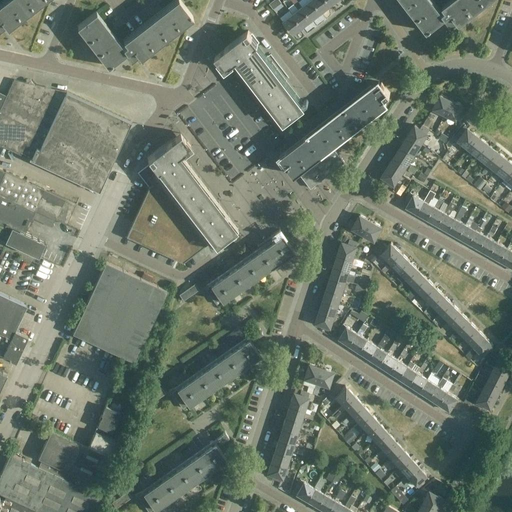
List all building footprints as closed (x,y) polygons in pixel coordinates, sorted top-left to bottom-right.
[(0,26),(4,24),(7,27),(41,0),(1,0),(0,1),(0,26)] [(96,11),(77,26),(108,65),(125,52),(130,59),(138,54),(140,57),(193,17),(179,0),(175,0),(119,42),(96,11)] [(273,0),(269,4),(273,9),(277,6),(273,0)] [(311,0),(309,0),(302,6),(312,20),(322,13),(311,0)] [(327,0),(311,0),(322,13),(331,6),(327,0)] [(433,0),(402,0),(427,32),(444,19),(449,25),(456,19),(459,23),(489,0),(448,0),(439,8),(433,0)] [(302,6),(292,14),(303,28),(312,20),(302,6)] [(303,28),(292,14),(283,21),(293,35),(303,28)] [(322,46),(338,34),(332,27),(316,38),(322,46)] [(225,69),(235,62),(282,123),(303,108),(255,46),(258,44),(248,30),(225,48),(227,51),(226,52),(225,53),(224,54),(224,55),(224,56),(224,57),(223,57),(223,58),(224,60),(224,61),(224,62),(225,63),(222,65),(225,69)] [(229,75),(221,82),(225,86),(233,79),(229,75)] [(0,237),(38,255),(45,241),(25,231),(31,217),(51,226),(53,222),(55,219),(66,224),(76,203),(64,197),(61,204),(41,194),(44,188),(5,170),(4,171),(0,168),(0,143),(99,190),(131,120),(67,90),(66,91),(14,79),(6,95),(0,92),(0,237)] [(371,84),(279,155),(294,174),(298,171),(310,187),(343,162),(331,145),(386,103),(383,99),(390,93),(381,82),(374,88),(371,84)] [(434,108),(445,113),(451,100),(440,95),(434,108)] [(451,100),(445,113),(456,119),(462,106),(451,100)] [(415,125),(408,136),(420,144),(429,130),(422,125),(420,128),(415,125)] [(456,137),(468,147),(477,135),(467,128),(464,133),(461,130),(456,137)] [(468,147),(477,154),(486,143),(477,135),(468,147)] [(408,136),(401,146),(414,154),(420,144),(408,136)] [(170,139),(147,157),(156,170),(147,177),(152,184),(149,186),(126,236),(182,262),(213,238),(217,243),(234,229),(177,155),(190,145),(187,142),(184,144),(183,143),(182,142),(181,141),(180,141),(179,141),(177,141),(176,141),(175,141),(174,141),(173,142),(170,139)] [(477,154),(486,162),(495,150),(486,143),(477,154)] [(401,146),(395,156),(407,164),(414,154),(401,146)] [(424,147),(418,153),(428,161),(433,155),(424,147)] [(486,162),(496,169),(505,158),(495,150),(486,162)] [(395,156),(389,166),(401,174),(407,164),(395,156)] [(496,169),(505,176),(511,167),(511,163),(505,158),(496,169)] [(401,174),(389,166),(382,176),(387,179),(385,182),(392,187),(401,174)] [(479,177),(473,185),(480,190),(485,182),(479,177)] [(424,200),(417,213),(427,219),(434,206),(429,203),(431,198),(432,199),(436,193),(430,189),(424,200)] [(406,207),(417,213),(424,200),(410,192),(406,199),(409,201),(406,207)] [(427,219),(437,225),(445,212),(434,206),(427,219)] [(437,225),(448,231),(455,218),(445,212),(437,225)] [(353,228),(363,233),(370,221),(360,215),(353,228)] [(448,231),(458,236),(465,223),(455,218),(448,231)] [(370,221),(363,233),(374,240),(381,227),(370,221)] [(458,236),(468,242),(476,229),(465,223),(458,236)] [(468,242),(479,248),(486,235),(476,229),(468,242)] [(293,250),(282,235),(211,284),(213,287),(215,291),(217,294),(219,297),(222,300),(293,250)] [(479,248),(489,254),(496,241),(486,235),(479,248)] [(342,242),(339,253),(352,257),(357,242),(349,240),(348,243),(342,242)] [(489,254),(499,260),(507,247),(496,241),(489,254)] [(378,250),(389,262),(399,251),(391,243),(387,247),(384,244),(378,250)] [(499,260),(510,266),(511,262),(511,250),(507,247),(499,260)] [(389,262),(397,270),(408,260),(399,251),(389,262)] [(339,253),(335,264),(349,269),(352,257),(339,253)] [(352,268),(361,270),(363,262),(353,260),(352,268)] [(397,270),(406,279),(416,268),(408,260),(397,270)] [(72,333),(133,362),(166,290),(105,262),(72,333)] [(335,264),(331,276),(345,280),(347,273),(349,269),(335,264)] [(406,279),(414,287),(425,277),(416,268),(406,279)] [(331,276),(328,287),(341,291),(345,280),(331,276)] [(414,287),(423,295),(433,285),(425,277),(414,287)] [(423,295),(431,304),(442,294),(433,285),(423,295)] [(328,287),(324,298),(338,303),(341,291),(328,287)] [(0,354),(16,362),(28,336),(15,330),(27,305),(0,292),(0,354)] [(431,304),(440,312),(450,302),(442,294),(431,304)] [(324,298),(320,310),(334,314),(338,303),(324,298)] [(440,312),(448,321),(458,310),(450,302),(440,312)] [(334,314),(320,310),(316,322),(322,324),(321,327),(329,330),(334,314)] [(448,321),(457,329),(467,319),(458,310),(448,321)] [(457,329),(465,338),(475,327),(467,319),(457,329)] [(339,338),(349,344),(357,333),(343,324),(339,331),(342,333),(339,338)] [(465,338),(474,346),(484,336),(475,327),(465,338)] [(349,344),(359,351),(367,339),(357,333),(349,344)] [(474,346),(475,348),(485,358),(491,352),(488,349),(493,345),(484,336),(474,346)] [(248,338),(177,388),(179,391),(181,395),(183,398),(186,401),(188,404),(260,354),(248,338)] [(359,351),(369,357),(377,346),(367,339),(359,351)] [(369,357),(379,364),(387,352),(377,346),(369,357)] [(379,364),(389,370),(397,359),(387,352),(379,364)] [(511,363),(499,357),(494,368),(506,375),(511,363)] [(389,370),(399,377),(407,365),(397,359),(389,370)] [(304,378),(315,381),(320,368),(309,364),(304,378)] [(399,377),(409,384),(417,372),(407,365),(399,377)] [(320,368),(315,381),(327,385),(332,372),(320,368)] [(494,368),(488,379),(501,385),(506,375),(494,368)] [(409,384),(419,390),(427,378),(417,372),(409,384)] [(437,385),(429,397),(439,403),(447,391),(442,388),(447,379),(442,376),(437,385)] [(419,390),(429,397),(437,385),(427,378),(419,390)] [(488,379),(483,390),(495,396),(501,385),(488,379)] [(331,393),(342,405),(353,395),(345,386),(340,390),(338,387),(331,393)] [(293,393),(290,404),(303,408),(308,393),(300,390),(299,395),(293,393)] [(483,390),(477,401),(483,404),(490,407),(495,396),(483,390)] [(453,405),(457,408),(461,400),(447,391),(439,403),(450,410),(453,405)] [(342,405),(351,414),(361,404),(353,395),(342,405)] [(465,399),(458,409),(474,419),(483,404),(477,401),(475,399),(473,404),(465,399)] [(290,404),(286,415),(300,419),(303,408),(290,404)] [(351,414),(359,423),(369,413),(361,404),(351,414)] [(102,415),(87,448),(112,460),(113,459),(118,442),(101,434),(104,428),(111,431),(119,413),(105,407),(101,415),(102,415)] [(359,423),(367,431),(377,421),(369,413),(359,423)] [(286,415),(282,426),(296,431),(300,419),(286,415)] [(367,431),(375,440),(385,430),(377,421),(367,431)] [(282,426),(278,438),(292,442),(296,431),(282,426)] [(375,440),(383,449),(394,439),(385,430),(375,440)] [(50,431),(38,458),(65,470),(61,477),(69,481),(72,474),(100,487),(112,460),(87,448),(50,431)] [(217,439),(221,445),(230,439),(225,433),(217,439)] [(278,438),(275,449),(289,453),(292,442),(278,438)] [(383,449),(391,458),(402,448),(394,439),(383,449)] [(226,458),(215,442),(143,492),(145,495),(147,498),(150,502),(152,505),(154,508),(226,458)] [(391,458),(399,466),(410,457),(402,448),(391,458)] [(275,449),(271,460),(285,465),(289,453),(275,449)] [(0,471),(0,492),(5,495),(41,511),(96,511),(102,496),(9,453),(0,471)] [(399,466),(407,475),(418,465),(410,457),(399,466)] [(285,465),(271,460),(267,472),(273,474),(272,478),(280,481),(285,465)] [(418,465),(407,475),(418,487),(424,481),(422,478),(426,475),(418,465)] [(306,500),(316,506),(324,493),(318,490),(324,480),(319,476),(313,487),(306,500)] [(333,476),(327,485),(334,490),(341,481),(333,476)] [(295,494),(306,500),(313,487),(299,479),(295,486),(298,489),(295,494)] [(429,491),(423,502),(435,509),(442,498),(429,491)] [(316,506),(327,511),(334,499),(324,493),(316,506)] [(41,511),(5,495),(0,505),(0,511),(41,511)] [(340,511),(354,511),(355,511),(349,508),(355,497),(351,495),(345,505),(340,511)] [(369,505),(372,498),(363,495),(361,502),(369,505)] [(327,511),(326,511),(340,511),(345,505),(334,499),(327,511)] [(423,502),(416,511),(433,511),(435,509),(423,502)]
